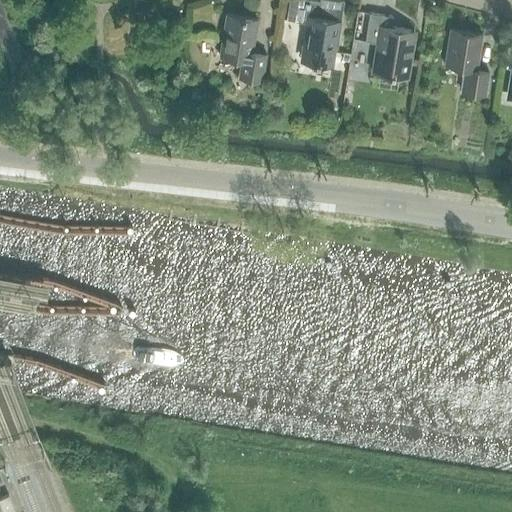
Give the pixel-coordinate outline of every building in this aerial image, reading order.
[(264,0),(260,21),(269,23),(274,0),(264,0)] [(342,0),(319,0),(318,0),(298,0),(297,5),(295,20),(307,22),(301,57),(315,59),(315,62),(332,65),(337,36),(338,36),(341,20),(344,0),(342,0)] [(290,3),(287,19),(295,20),(297,5),(290,3)] [(407,77),(415,30),(391,26),(393,16),(370,12),(365,41),(377,42),(373,70),(390,72),(390,74),(407,77)] [(262,81),(267,54),(252,52),(258,19),(226,14),(220,56),(242,59),(239,77),(262,81)] [(485,94),(489,71),(477,69),(482,33),(451,28),(445,64),(465,67),(461,91),(485,94)] [(13,367),(16,365),(13,356),(1,354),(0,353),(0,369),(10,371),(13,367)] [(0,500),(4,511),(19,511),(11,490),(0,493),(0,500)]
